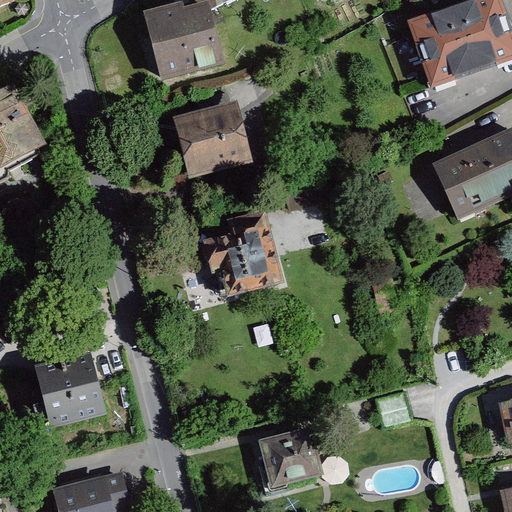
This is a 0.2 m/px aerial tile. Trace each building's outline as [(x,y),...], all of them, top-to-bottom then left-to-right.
[(15,0),(0,0),(0,14),(18,7),(15,0)] [(216,11),(237,0),(200,0),(204,7),(214,4),(216,11)] [(438,93),(511,66),(511,13),(507,0),(484,0),(414,25),(438,93)] [(166,85),(231,68),(216,11),(214,4),(204,7),(189,11),(188,5),(148,15),(166,85)] [(19,88),(0,98),(0,177),(52,150),(19,88)] [(178,122),(193,183),(260,166),(244,105),(178,122)] [(511,201),(511,132),(434,168),(460,225),(511,201)] [(286,184),(294,215),(326,207),(319,176),(286,184)] [(234,301),(289,287),(271,216),(215,230),(219,244),(209,246),(217,279),(227,276),(234,301)] [(384,318),(401,314),(392,278),(375,282),(384,318)] [(40,371),(55,433),(112,419),(97,357),(40,371)] [(387,431),(416,423),(409,396),(380,403),(387,431)] [(511,406),(502,408),(510,450),(511,449),(511,406)] [(264,446),(276,493),(329,479),(316,432),(264,446)] [(57,493),(61,511),(134,511),(126,477),(57,493)] [(511,511),(511,493),(501,496),(504,511),(511,511)]
